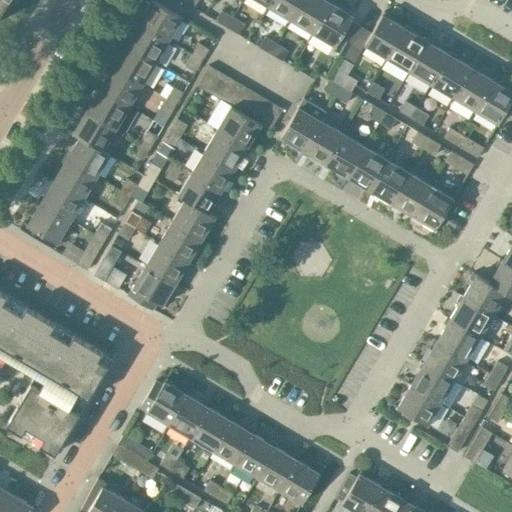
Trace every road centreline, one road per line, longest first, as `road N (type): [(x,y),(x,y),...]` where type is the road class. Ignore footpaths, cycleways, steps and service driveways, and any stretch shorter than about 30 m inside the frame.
road 1 (residential): [(180,331),(272,163),(448,261)]
road 2 (residential): [(180,331),(242,368),(259,406),(309,432),(355,424)]
road 3 (residential): [(54,511),(137,378),(144,340)]
road 4 (residential): [(355,424),(448,261)]
road 5 (residential): [(144,340),(128,318),(0,242)]
road 6 (residential): [(4,119),(73,0)]
road 7 (residential): [(355,424),(361,440),(447,491),(451,501)]
